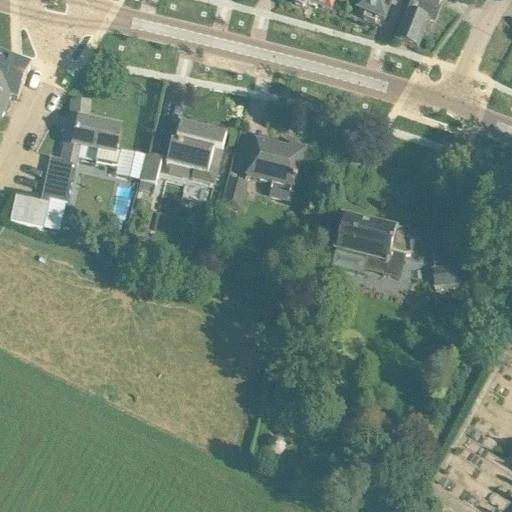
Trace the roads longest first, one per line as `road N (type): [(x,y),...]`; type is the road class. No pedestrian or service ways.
road 1 (tertiary): [(450,100),(109,18)]
road 2 (unclassified): [(0,174),(66,29)]
